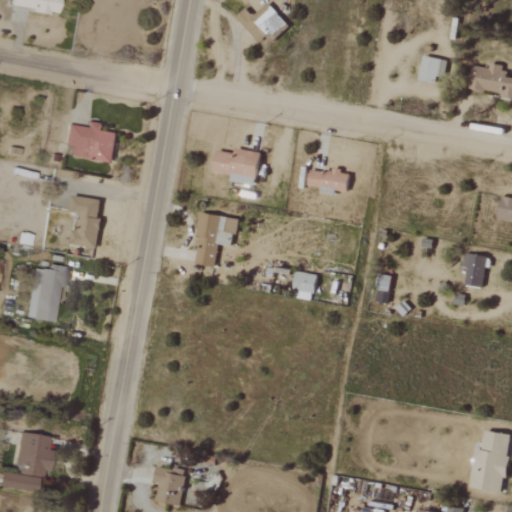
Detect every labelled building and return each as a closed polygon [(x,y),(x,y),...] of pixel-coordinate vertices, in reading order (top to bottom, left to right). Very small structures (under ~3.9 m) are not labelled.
[(57,0),(8,0),(7,7),(55,14),(57,0)] [(257,43),(265,35),(271,42),(288,26),(266,3),(252,16),(244,8),(234,18),(257,43)] [(435,77),(444,77),(445,60),(421,57),(418,81),(434,82),(435,77)] [(511,96),(511,78),(502,77),(504,66),(487,63),(486,68),(472,66),(468,89),(511,96)] [(114,132),(99,131),(100,124),(85,122),(85,127),(65,125),(62,145),(69,146),(67,157),(111,161),(114,132)] [(253,185),(258,155),(215,148),(211,171),(230,174),(229,181),(253,185)] [(330,173),(308,170),(305,187),(345,193),(348,172),(330,170),(330,173)] [(100,200),(69,196),(67,212),(74,213),(70,245),(94,248),(100,200)] [(511,199),(499,198),(497,220),(511,221),(511,199)] [(235,218),(199,214),(192,264),(213,267),(216,245),(231,247),(235,218)] [(480,288),(486,257),(468,253),(462,284),(480,288)] [(30,320),(52,323),(57,288),(61,288),(64,268),(47,265),(46,271),(38,269),(30,320)] [(291,297),(311,301),(315,275),(295,272),(291,297)] [(385,303),(388,292),(376,290),(374,301),(385,303)] [(469,488),(502,493),(509,435),(483,431),(481,450),(474,449),(469,488)] [(44,479),(49,437),(17,434),(13,475),(44,479)] [(154,503),(179,506),(183,471),(154,467),(152,483),(157,483),(154,503)] [(0,488),(30,494),(33,479),(0,473),(0,488)]
